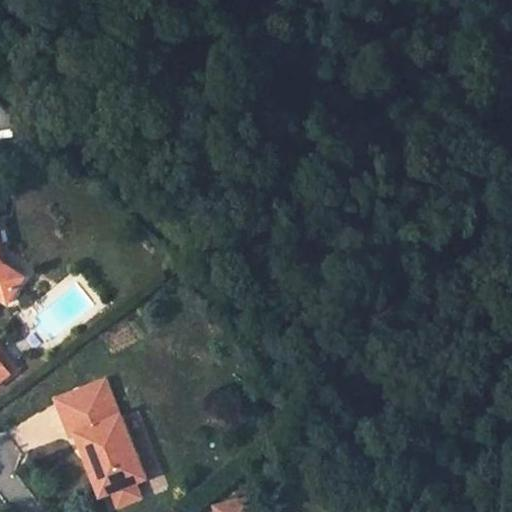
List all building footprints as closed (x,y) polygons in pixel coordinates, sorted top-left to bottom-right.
[(3,264),(0,250),(0,297),(8,303),(24,277),(3,264)] [(0,345),(0,361),(10,375),(18,369),(0,345)] [(0,361),(0,382),(10,375),(0,361)] [(110,398),(103,383),(92,388),(98,401),(110,398)] [(75,436),(100,499),(146,481),(132,442),(124,417),(119,419),(110,398),(98,401),(92,388),(56,402),(55,403),(56,403),(68,439),(75,436)] [(145,436),(136,413),(124,417),(132,442),(145,436)] [(133,487),(112,495),(117,509),(138,501),(133,487)] [(216,511),(250,511),(249,502),(215,509),(216,511)]
